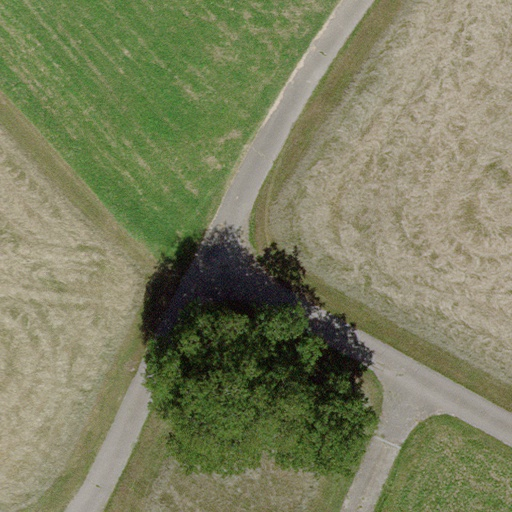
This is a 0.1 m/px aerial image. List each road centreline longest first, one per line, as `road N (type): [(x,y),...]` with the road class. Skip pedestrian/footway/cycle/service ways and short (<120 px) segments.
road 1 (track): [(87,511),(210,261),(368,0)]
road 2 (track): [(211,266),(511,430)]
road 3 (track): [(427,384),(370,511)]
